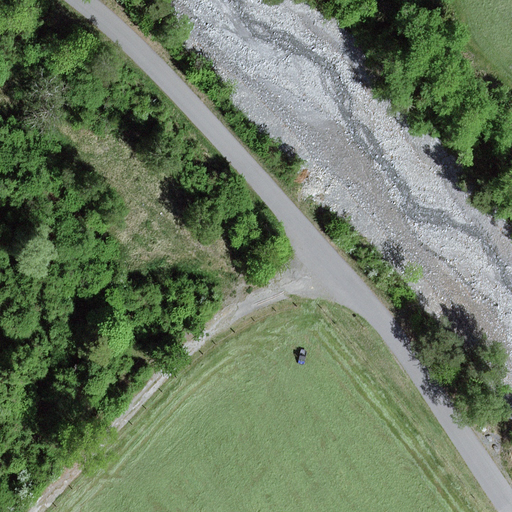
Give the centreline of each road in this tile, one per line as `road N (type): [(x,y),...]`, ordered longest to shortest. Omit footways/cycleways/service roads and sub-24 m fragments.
road 1 (track): [(81,0),(149,60),(332,264),(407,354),(511,507)]
road 2 (track): [(44,511),(209,334),(263,295),(332,264)]
